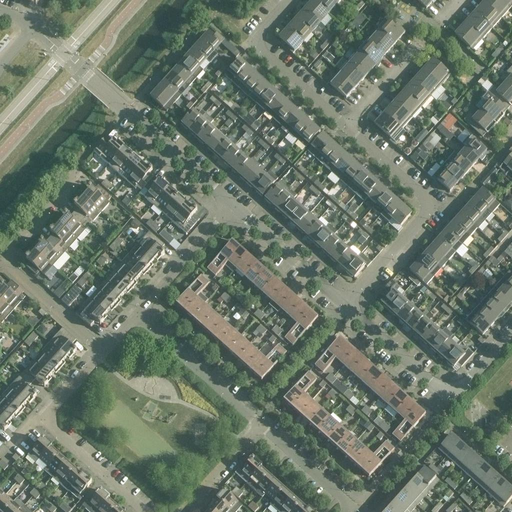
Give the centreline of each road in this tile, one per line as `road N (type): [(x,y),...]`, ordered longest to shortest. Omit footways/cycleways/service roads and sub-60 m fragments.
road 1 (unclassified): [(232,205),(32,27)]
road 2 (residential): [(345,306),(428,211),(429,200),(346,126)]
road 3 (residential): [(345,306),(424,378),(450,389),(511,331)]
road 4 (residential): [(141,511),(51,428),(50,411),(101,350)]
road 5 (residential): [(346,126),(253,40),(289,0)]
road 6 (residential): [(136,314),(260,426)]
road 7 (residential): [(232,205),(345,306)]
road 8 (residential): [(136,314),(232,205)]
road 9 (residential): [(101,350),(1,259)]
road 10 (residential): [(260,426),(350,511)]
